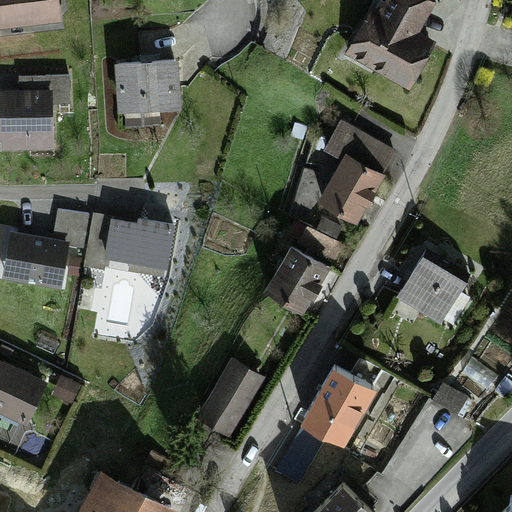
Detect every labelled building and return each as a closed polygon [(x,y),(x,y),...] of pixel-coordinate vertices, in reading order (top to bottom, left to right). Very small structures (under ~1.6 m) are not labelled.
[(0,0),(0,25),(0,27),(59,22),(57,0),(0,0)] [(375,18),(351,58),(410,92),(433,52),(415,41),(434,9),(417,0),(393,0),(381,21),(375,18)] [(177,68),(120,71),(122,116),(179,114),(177,68)] [(20,84),(0,84),(0,147),(55,147),(55,102),(70,102),(70,71),(20,72),(20,84)] [(350,159),(379,174),(391,150),(346,127),(333,151),(350,159)] [(350,159),(325,208),(358,225),(383,176),(379,174),(350,159)] [(55,229),(10,222),(3,272),(65,282),(72,242),(85,244),(91,210),(59,205),(55,229)] [(172,221),(115,210),(107,251),(165,262),(172,221)] [(293,253),(268,296),(306,319),(331,275),(293,253)] [(422,262),(402,298),(446,322),(466,287),(422,262)] [(233,361),(201,420),(229,435),(262,377),(233,361)] [(44,390),(0,366),(0,412),(25,426),(44,390)] [(334,376),(306,424),(342,444),(370,396),(334,376)] [(447,383),(435,402),(458,417),(470,398),(447,383)] [(165,511),(104,478),(84,511),(165,511)] [(369,511),(345,491),(326,511),(369,511)]
